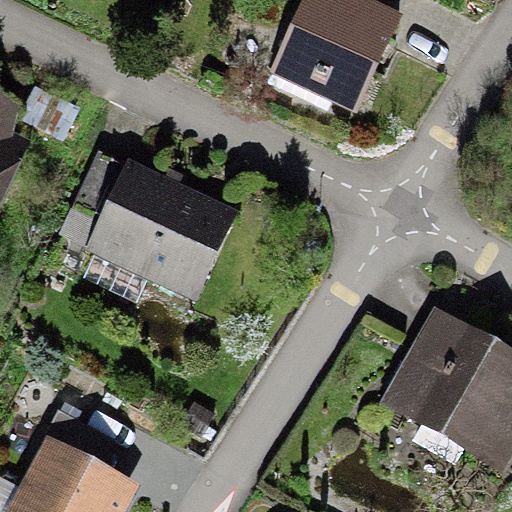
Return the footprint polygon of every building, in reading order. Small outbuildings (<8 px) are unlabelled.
[(400,11),(374,0),(299,0),(269,66),(357,105),(400,11)] [(123,102),(77,80),(58,121),(104,143),(123,102)] [(19,115),(0,106),(0,192),(23,140),(10,134),(19,115)] [(234,211),(120,162),(81,254),(195,302),(234,211)] [(511,347),(437,308),(387,403),(511,467),(511,347)] [(113,511),(125,491),(52,454),(22,511),(113,511)]
